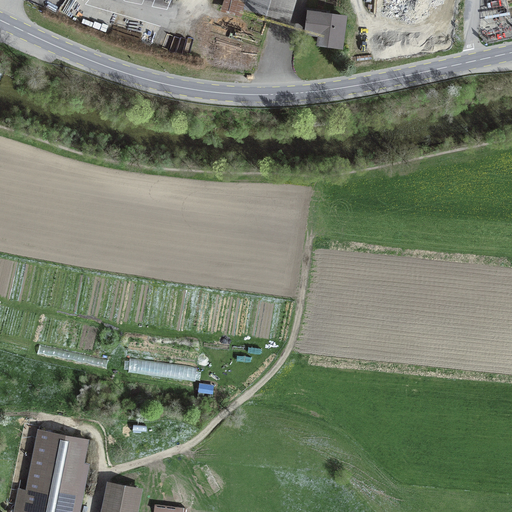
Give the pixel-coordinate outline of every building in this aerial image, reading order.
[(224,0),(221,10),(240,16),(243,4),(281,15),(286,0),(224,0)] [(311,13),(308,32),(329,35),(327,45),(341,47),(345,18),(311,13)] [(131,357),(129,370),(196,380),(198,366),(131,357)] [(14,511),(71,511),(87,440),(39,430),(27,491),(19,490),(14,511)] [(109,511),(134,511),(139,490),(115,485),(109,511)] [(155,500),(154,511),(185,511),(186,500),(155,500)]
